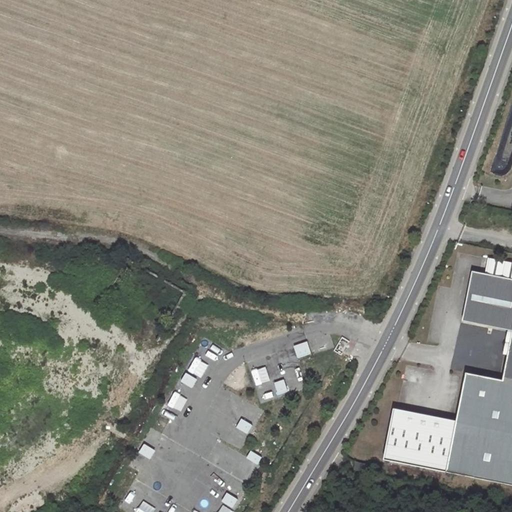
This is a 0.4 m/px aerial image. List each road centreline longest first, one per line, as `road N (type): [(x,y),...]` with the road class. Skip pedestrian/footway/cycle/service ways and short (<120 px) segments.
road 1 (unclassified): [(387,340),(349,320),(223,297),(133,244),(0,230)]
road 2 (tertiary): [(511,24),(387,340)]
road 3 (tertiary): [(387,340),(287,511)]
